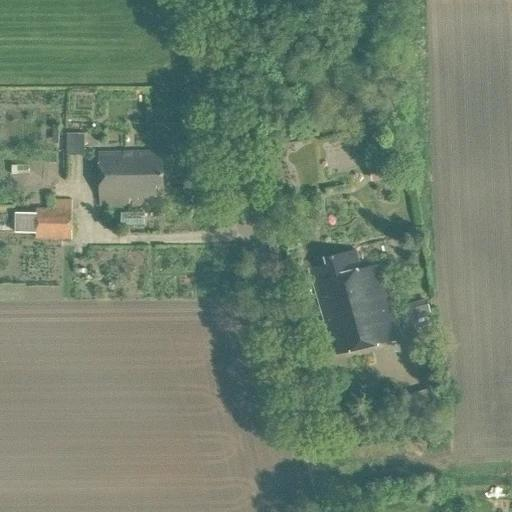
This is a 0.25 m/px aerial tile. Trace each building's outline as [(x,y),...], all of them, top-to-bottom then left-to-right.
[(66,134),(66,155),(85,155),(85,134),(66,134)] [(155,188),(161,188),(160,154),(98,154),(99,209),(128,209),(127,201),(155,200),(155,188)] [(371,181),(397,175),(394,161),(368,166),(371,181)] [(36,240),(73,240),(73,200),(56,200),(56,209),(36,209),(36,213),(16,213),(16,233),(36,233),(36,240)] [(334,356),(399,338),(380,265),(360,270),(355,251),(325,259),(327,265),(310,269),(334,356)] [(313,296),(310,286),(299,289),(301,299),(313,296)] [(410,334),(435,331),(431,299),(405,303),(410,334)]
